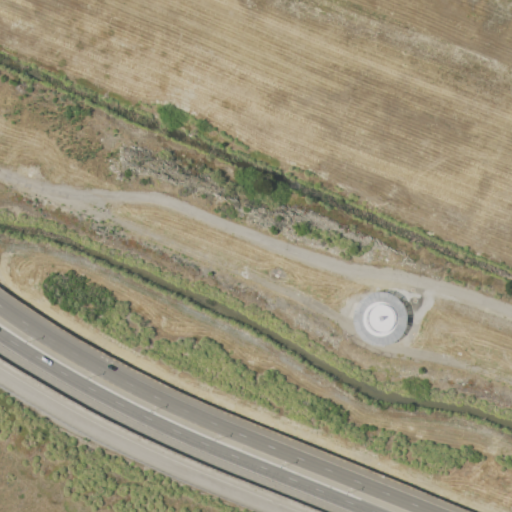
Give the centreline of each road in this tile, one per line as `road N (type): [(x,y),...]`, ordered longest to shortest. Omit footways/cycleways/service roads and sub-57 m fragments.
road 1 (secondary): [(433,511),(162,400),(0,304)]
road 2 (secondary): [(0,337),(150,424),(362,511)]
